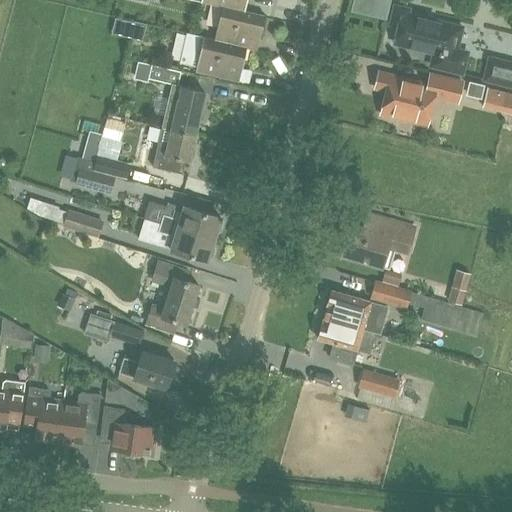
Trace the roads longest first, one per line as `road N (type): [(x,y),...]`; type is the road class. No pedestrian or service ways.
road 1 (unclassified): [(191,490),(262,280),(331,0)]
road 2 (residential): [(0,469),(191,490)]
